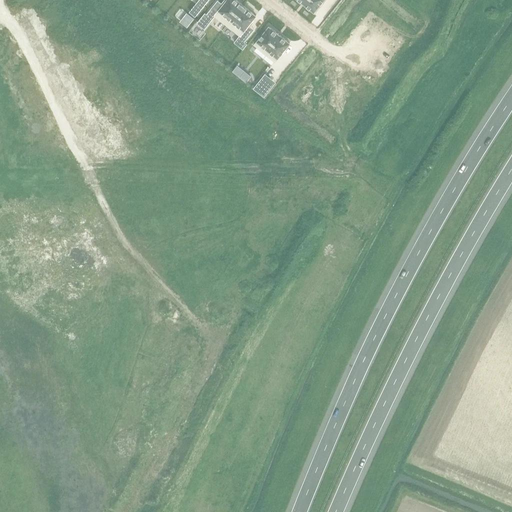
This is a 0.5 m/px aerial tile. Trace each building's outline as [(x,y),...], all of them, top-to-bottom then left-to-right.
[(199,0),(190,11),(195,15),(204,4),(199,0)] [(236,0),(226,0),(215,14),(227,24),(243,5),(236,0)] [(299,0),(314,11),(322,0),(299,0)] [(243,5),(227,24),(240,34),(256,15),(243,5)] [(205,13),(197,22),(204,27),(212,18),(205,13)] [(269,26),(254,43),(275,60),(289,42),(269,26)] [(238,37),(234,41),(243,48),(246,43),(238,37)] [(340,93),(350,101),(384,59),(374,51),(370,56),(354,44),(329,75),(345,87),(340,93)] [(19,80),(15,69),(0,75),(0,86),(1,88),(19,80)] [(24,91),(19,80),(1,88),(5,99),(24,91)] [(258,82),(254,87),(264,95),(268,90),(258,82)] [(32,114),(28,102),(9,109),(13,120),(32,114)] [(36,124),(32,114),(13,120),(17,131),(36,124)] [(40,136),(36,124),(17,131),(21,142),(40,136)] [(241,156),(254,138),(244,130),(230,147),(241,156)] [(216,151),(211,132),(201,135),(206,154),(216,151)] [(206,154),(201,135),(191,137),(196,156),(206,154)] [(196,156),(191,137),(181,140),(186,159),(196,156)] [(251,164),(265,146),(254,138),(241,156),(251,164)] [(186,159),(181,140),(172,143),(177,161),(186,159)] [(177,161),(172,143),(162,145),(167,164),(177,161)] [(167,164),(162,145),(152,148),(157,167),(167,164)] [(262,172),(275,155),(265,146),(251,164),(262,172)] [(47,158),(44,147),(24,153),(28,164),(47,158)] [(157,167),(152,148),(142,151),(147,169),(157,167)] [(147,169),(142,151),(132,153),(137,172),(147,169)] [(50,169),(47,158),(28,164),(31,175),(50,169)] [(54,180),(50,169),(31,175),(35,186),(54,180)] [(271,199),(276,189),(259,180),(254,189),(271,199)] [(266,207),(271,199),(254,189),(249,198),(266,207)] [(58,204),(55,192),(36,197),(39,209),(58,204)] [(261,216),(266,207),(249,198),(244,206),(261,216)] [(61,215),(58,204),(39,209),(42,220),(61,215)] [(261,216),(244,206),(239,215),(256,225),(261,216)] [(64,226),(61,215),(42,220),(45,231),(64,226)] [(250,234),(256,225),(239,215),(234,224),(250,234)] [(250,234),(234,224),(228,233),(245,243),(250,234)] [(181,263),(183,241),(170,240),(168,262),(181,263)] [(194,264),(196,242),(183,241),(181,263),(194,264)] [(207,265),(209,243),(196,242),(194,264),(207,265)] [(220,266),(222,245),(209,243),(207,265),(220,266)] [(80,299),(75,278),(62,281),(67,302),(80,299)] [(67,302),(62,281),(49,284),(54,306),(67,302)] [(54,306),(49,284),(36,287),(42,309),(54,306)] [(42,309),(36,287),(24,291),(29,312),(42,309)] [(29,312),(24,291),(11,294),(17,315),(29,312)] [(17,315),(11,294),(0,296),(0,304),(4,319),(17,315)] [(192,338),(196,329),(175,318),(172,325),(168,323),(163,334),(182,344),(187,335),(192,338)] [(178,353),(182,344),(163,334),(157,345),(161,347),(157,354),(179,365),(183,356),(178,353)] [(163,384),(167,375),(172,377),(177,369),(155,358),(152,365),(148,363),(143,374),(163,384)] [(158,392),(163,384),(143,374),(137,385),(141,386),(138,393),(159,404),(164,395),(158,392)] [(153,417),(157,408),(136,397),(132,404),(129,402),(123,413),(143,423),(147,414),(153,417)] [(0,420),(12,416),(8,405),(0,408),(0,420)] [(139,432),(143,423),(123,413),(118,424),(121,426),(118,433),(140,443),(144,434),(139,432)] [(133,456),(138,447),(116,437),(113,443),(109,442),(104,452),(123,462),(128,454),(133,456)] [(119,471),(123,462),(104,452),(98,463),(102,465),(98,472),(120,483),(124,474),(119,471)]
